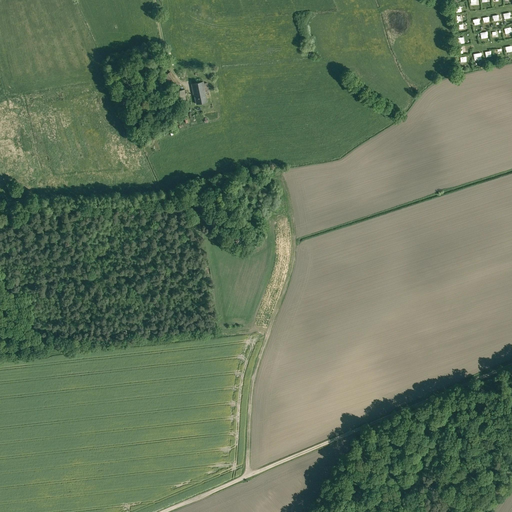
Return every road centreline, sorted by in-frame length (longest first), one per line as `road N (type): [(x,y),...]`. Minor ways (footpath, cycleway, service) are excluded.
road 1 (track): [(160,511),(248,474),(257,369),(297,236),(285,183)]
road 2 (track): [(248,474),(511,358)]
